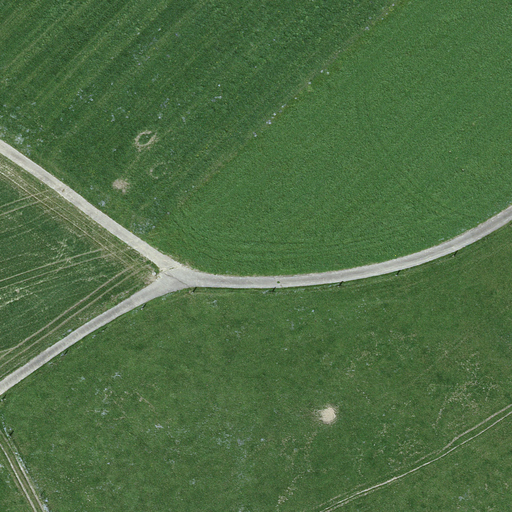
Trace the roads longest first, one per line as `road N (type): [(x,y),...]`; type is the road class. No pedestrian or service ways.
road 1 (track): [(0,145),(186,279),(260,284),(391,269),(511,212)]
road 2 (track): [(0,388),(88,327),(186,279)]
